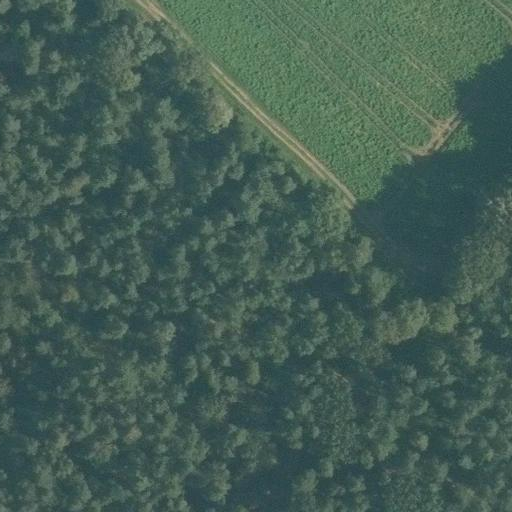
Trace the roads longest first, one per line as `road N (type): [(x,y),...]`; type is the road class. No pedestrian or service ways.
road 1 (track): [(440,257),(145,0)]
road 2 (track): [(511,179),(428,267),(276,464)]
